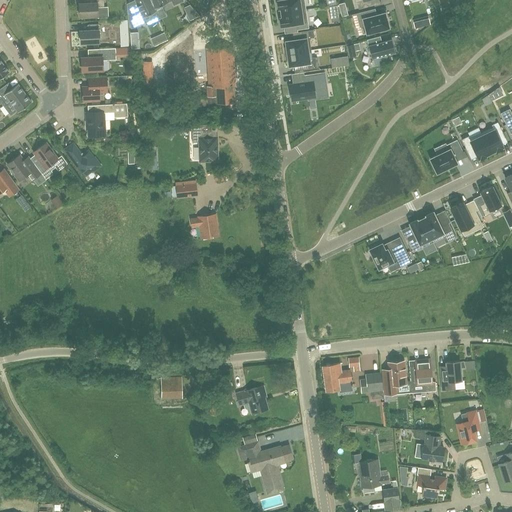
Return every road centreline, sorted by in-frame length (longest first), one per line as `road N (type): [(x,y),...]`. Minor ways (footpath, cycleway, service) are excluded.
road 1 (unclassified): [(0,362),(53,352),(197,361),(303,351)]
road 2 (residential): [(290,262),(511,161)]
road 3 (residential): [(275,166),(397,71),(406,48),(398,0)]
road 4 (residential): [(303,351),(511,337)]
road 5 (tertiary): [(275,166),(251,0)]
road 6 (tertiary): [(324,511),(303,351)]
